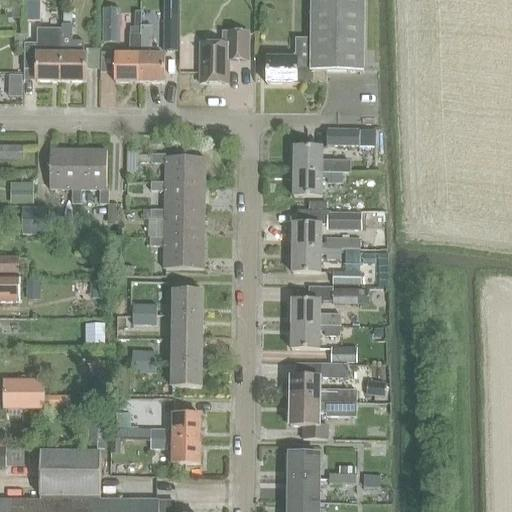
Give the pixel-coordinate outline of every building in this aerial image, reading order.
[(362,73),(362,0),(302,0),(303,2),(306,6),(310,6),(310,42),(295,41),(295,60),(266,60),(266,86),(295,86),(295,71),(310,71),(310,73),(362,73)] [(20,6),(4,5),(4,20),(20,20),(20,6)] [(121,10),(102,10),(102,44),(120,44),(121,10)] [(86,50),(72,50),(72,13),(63,13),(62,26),(61,26),(61,31),(62,31),(62,36),(61,83),(85,84),(85,71),(85,69),(86,50)] [(141,27),(141,13),(134,13),(134,28),(130,28),(129,56),(115,56),(115,84),(139,85),(141,27)] [(177,14),(163,14),(162,55),(177,55),(177,14)] [(152,28),(141,27),(139,85),(164,85),(164,56),(152,56),(152,28)] [(62,31),(61,31),(37,30),(37,46),(25,45),(24,72),(37,72),(37,83),(61,83),(62,31)] [(222,34),(222,46),(200,46),(200,85),(227,85),(227,62),(247,62),(247,34),(222,34)] [(14,45),(25,45),(25,36),(14,36),(14,45)] [(10,76),(10,87),(22,88),(22,76),(10,76)] [(326,131),(326,147),(358,148),(358,132),(326,131)] [(23,147),(0,146),(0,161),(23,162),(23,147)] [(351,163),(321,162),(321,150),(294,149),(293,174),(342,175),(342,176),(351,176),(351,163)] [(126,164),(138,164),(138,152),(127,152),(126,164)] [(78,192),(78,153),(51,153),(50,191),(71,191),(71,207),(80,207),(80,192),(78,192)] [(106,153),(78,153),(78,192),(80,192),(99,192),(100,192),(100,206),(108,206),(109,192),(106,192),(106,153)] [(203,188),(204,160),(164,160),(164,157),(151,157),(151,165),(164,166),(164,185),(164,188),(203,188)] [(342,176),(342,175),(293,174),(293,199),(320,199),(321,180),(326,180),(326,185),(341,185),(342,176)] [(10,205),(34,205),(34,184),(10,184),(10,205)] [(164,188),(164,185),(151,184),(151,193),(164,193),(164,212),(164,216),(203,216),(203,188),(164,188)] [(108,206),(107,227),(118,227),(118,206),(108,206)] [(0,221),(10,222),(11,209),(0,208),(0,221)] [(49,209),(22,209),(22,236),(49,236),(49,209)] [(164,216),(164,212),(150,212),(150,221),(164,221),(164,240),(164,243),(203,244),(203,216),(164,216)] [(362,215),(327,214),(326,232),(362,233),(362,215)] [(320,246),(320,227),(292,226),(292,251),(340,251),(359,251),(359,241),(325,241),(325,246),(320,246)] [(164,243),(164,240),(150,240),(150,249),(163,249),(163,271),(202,272),(203,244),(164,243)] [(340,261),(340,251),(292,251),(292,276),(319,276),(320,257),(325,257),(325,261),(340,261)] [(0,276),(19,277),(19,259),(0,259),(0,276)] [(133,277),(133,268),(121,268),(121,277),(133,277)] [(361,274),(333,273),(332,286),(361,287),(361,274)] [(0,304),(19,305),(19,279),(0,278),(0,304)] [(40,281),(26,281),(26,291),(40,291),(40,281)] [(90,284),(90,301),(104,301),(104,284),(90,284)] [(368,291),(332,291),(332,306),(368,307),(368,291)] [(202,319),(202,294),(173,294),(172,318),(202,319)] [(339,328),(339,317),(319,317),(319,304),(291,303),(291,327),(339,328)] [(156,318),(156,308),(133,308),(132,317),(156,318)] [(156,328),(156,318),(132,317),(132,328),(156,328)] [(201,342),(202,319),(172,318),(172,342),(201,342)] [(104,326),(85,327),(85,347),(105,347),(104,326)] [(339,339),(339,328),(291,327),(290,352),(318,353),(319,333),(324,333),(324,339),(339,339)] [(201,366),(201,342),(172,342),(171,365),(201,366)] [(357,349),(331,348),(330,364),(357,365),(357,349)] [(103,373),(98,354),(85,358),(90,377),(103,373)] [(156,365),(156,356),(132,355),(132,364),(156,365)] [(155,375),(156,365),(132,364),(132,375),(155,375)] [(201,390),(201,366),(171,365),(171,389),(201,390)] [(320,380),(347,380),(347,366),(320,366),(320,380)] [(290,380),(290,404),(357,405),(357,393),(344,393),(326,392),(319,392),(319,380),(290,380)] [(45,383),(4,383),(4,412),(45,412),(45,383)] [(386,385),(367,383),(365,398),(384,400),(386,385)] [(73,409),(73,396),(49,395),(49,409),(73,409)] [(356,420),(357,405),(290,404),(289,429),(304,429),(304,442),(328,443),(328,428),(318,428),(319,416),(326,416),(326,420),(356,420)] [(200,442),(201,418),(173,417),(172,436),(166,436),(166,432),(151,431),(150,441),(200,442)] [(90,420),(89,445),(89,446),(104,446),(105,419),(90,418),(90,420)] [(116,431),(116,440),(150,441),(151,431),(138,431),(116,431)] [(120,455),(120,441),(111,440),(110,455),(120,455)] [(200,466),(200,442),(150,441),(150,451),(166,452),(166,447),(172,447),(172,466),(200,466)] [(100,499),(100,455),(41,454),(40,498),(100,499)] [(317,481),(317,457),(289,457),(288,481),(317,481)] [(363,489),(379,489),(380,477),(364,476),(363,489)] [(343,482),(343,478),(328,477),(328,486),(340,487),(340,482),(343,482)] [(355,487),(355,478),(343,478),(343,482),(340,482),(340,487),(355,487)] [(317,505),(317,481),(288,481),(288,505),(317,505)] [(0,511),(109,511),(110,502),(109,502),(0,501),(0,511)] [(110,502),(109,511),(173,511),(173,503),(159,503),(159,502),(110,502)]
